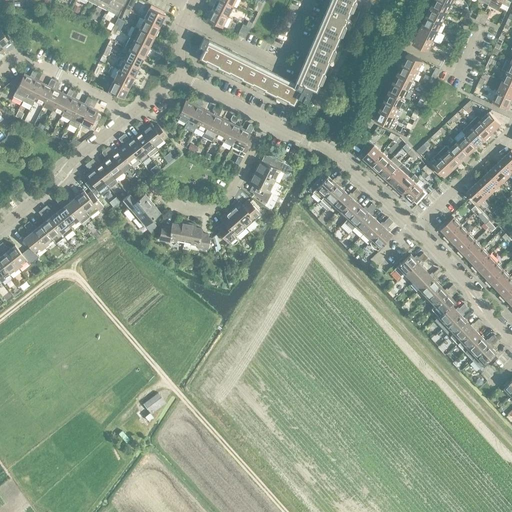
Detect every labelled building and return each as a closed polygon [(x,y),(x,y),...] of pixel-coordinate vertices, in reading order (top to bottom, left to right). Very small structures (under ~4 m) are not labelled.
[(99,0),(97,5),(106,10),(111,0),(99,0)] [(111,0),(106,10),(116,14),(121,4),(123,6),(126,0),(111,0)] [(203,37),(199,46),(199,47),(199,46),(204,48),(199,57),(230,73),(230,72),(240,77),(253,84),(254,83),(264,88),(263,89),(294,104),(298,96),(306,101),(311,91),(310,91),(312,88),(316,90),(322,76),(321,76),(323,71),(324,72),(330,58),(329,58),(333,48),(334,48),(340,34),(339,34),(343,24),(344,24),(350,10),(349,10),(353,0),(354,0),(355,0),(354,0),(332,0),(295,86),(207,42),(209,40),(203,37)] [(232,6),(220,0),(216,0),(212,8),(227,16),(232,6)] [(452,4),(444,0),(434,0),(432,5),(447,13),(452,4)] [(490,0),(489,3),(488,5),(499,10),(503,3),(509,6),(511,2),(508,0),(490,0)] [(151,4),(149,7),(163,14),(164,11),(151,4)] [(447,13),(432,5),(427,15),(443,22),(447,13)] [(165,15),(163,14),(149,7),(144,18),(159,25),(165,15)] [(227,16),(212,8),(207,19),(216,23),(214,26),(220,29),(227,16)] [(443,22),(427,15),(423,24),(438,31),(443,22)] [(159,25),(144,18),(139,28),(154,36),(159,25)] [(250,27),(246,25),(243,24),(238,34),(245,38),(250,27)] [(438,31),(423,24),(418,33),(433,40),(438,31)] [(130,36),(149,46),(154,36),(139,28),(135,26),(130,36)] [(0,28),(0,46),(4,51),(6,49),(6,47),(4,45),(9,41),(0,28)] [(414,42),(429,49),(433,40),(418,33),(414,42)] [(149,46),(130,36),(124,46),(129,48),(129,49),(144,57),(149,46)] [(144,57),(129,49),(124,59),(139,66),(144,57)] [(419,70),(424,60),(409,53),(404,63),(419,70)] [(139,66),(124,59),(119,57),(118,60),(117,63),(118,65),(120,67),(119,69),(134,77),(139,66)] [(502,69),(507,71),(511,73),(511,61),(507,59),(502,69)] [(419,70),(404,63),(399,72),(414,79),(419,70)] [(13,95),(22,100),(37,71),(33,69),(32,69),(28,77),(24,75),(25,73),(24,73),(13,95)] [(134,77),(119,69),(113,80),(129,87),(134,77)] [(34,100),(42,84),(37,82),(41,74),(40,72),(37,71),(22,100),(32,105),(34,100)] [(511,73),(507,71),(502,81),(511,85),(511,73)] [(414,79),(399,72),(394,81),(409,89),(414,79)] [(34,100),(43,105),(55,80),(52,78),(50,78),(46,87),(42,84),(34,100)] [(43,105),(52,109),(60,93),(54,90),(58,83),(57,81),(55,80),(43,105)] [(108,90),(123,98),(129,87),(113,80),(108,90)] [(390,90),(405,98),(409,89),(394,81),(390,90)] [(511,85),(502,81),(498,91),(511,97),(511,85)] [(66,96),(60,93),(52,109),(61,114),(71,94),(74,89),(72,88),(70,89),(66,96)] [(74,89),(71,94),(61,114),(70,118),(78,102),(72,99),(76,92),(75,90),(74,89)] [(405,98),(390,90),(385,99),(400,107),(405,98)] [(511,97),(498,91),(493,101),(492,103),(500,107),(502,105),(508,108),(511,99),(511,97)] [(77,127),(79,123),(92,98),(88,96),(86,97),(83,105),(78,102),(70,118),(68,123),(77,127)] [(177,118),(186,122),(186,123),(199,97),(196,96),(194,96),(190,104),(185,102),(186,100),(177,118)] [(186,123),(186,122),(184,127),(193,132),(196,127),(195,127),(203,111),(199,109),(202,101),(202,99),(199,97),(186,123)] [(94,99),(92,98),(79,123),(89,128),(90,127),(94,129),(101,116),(96,114),(98,110),(97,110),(96,111),(91,109),(95,101),(94,99)] [(400,107),(385,99),(381,108),(396,116),(398,117),(401,111),(399,110),(400,107)] [(214,136),(222,120),(217,118),(221,110),(220,108),(217,107),(214,112),(213,116),(205,132),(202,136),(211,141),(214,136)] [(396,116),(381,108),(376,118),(391,125),(396,116)] [(213,116),(203,111),(195,127),(196,127),(205,132),(213,116)] [(481,119),(493,131),(501,123),(489,111),(481,119)] [(485,139),(493,131),(481,119),(478,115),(470,123),(485,139)] [(457,124),(454,122),(451,118),(447,121),(451,125),(453,128),(457,124)] [(231,125),(222,120),(214,136),(223,141),(231,125)] [(155,145),(167,136),(157,123),(153,126),(151,123),(150,124),(152,125),(147,129),(141,121),(140,121),(137,123),(141,128),(144,131),(143,132),(157,150),(158,149),(155,145)] [(245,132),(240,129),(232,145),(241,149),(238,154),(243,156),(250,143),(246,141),(254,125),(251,123),(249,124),(245,132)] [(462,130),(477,146),(485,139),(470,123),(462,130)] [(223,141),(232,145),(240,129),(231,125),(223,141)] [(454,137),(458,141),(469,153),(477,146),(462,130),(454,137)] [(157,150),(143,132),(135,138),(149,156),(157,150)] [(121,136),(125,140),(128,144),(127,145),(138,159),(139,158),(142,162),(149,156),(135,138),(132,141),(126,133),(124,134),(121,136)] [(369,139),(360,152),(365,156),(363,157),(372,165),(383,153),(369,139)] [(450,148),(461,161),(469,153),(458,141),(450,148)] [(191,143),(188,148),(194,151),(197,146),(191,143)] [(130,165),(138,159),(127,145),(119,151),(130,165)] [(446,145),(438,152),(453,168),(461,161),(450,148),(446,145)] [(114,155),(108,148),(106,148),(104,149),(122,171),(130,165),(119,151),(114,155)] [(103,164),(114,178),(122,171),(104,149),(103,150),(103,152),(109,159),(103,164)] [(170,152),(164,157),(169,163),(174,158),(170,152)] [(438,152),(428,162),(441,176),(443,174),(445,176),(453,168),(438,152)] [(383,153),(372,165),(380,172),(395,156),(394,155),(391,159),(383,153)] [(255,170),(274,180),(279,170),(283,172),(288,164),(268,154),(264,162),(260,160),(255,170)] [(395,156),(380,172),(388,180),(399,167),(403,164),(395,156)] [(511,173),(511,165),(504,157),(496,164),(509,177),(511,173)] [(88,161),(106,184),(109,188),(117,182),(114,178),(103,164),(98,168),(92,160),(90,160),(88,161)] [(99,201),(100,201),(104,198),(98,190),(106,184),(88,161),(87,163),(87,165),(92,172),(88,176),(87,174),(86,174),(89,179),(85,183),(91,190),(99,201)] [(399,167),(388,180),(396,187),(407,174),(411,171),(403,164),(399,167)] [(509,177),(496,164),(489,170),(501,184),(509,177)] [(156,165),(150,169),(154,174),(160,170),(156,165)] [(274,180),(255,170),(249,182),(256,185),(252,193),(266,203),(271,193),(269,191),(274,180)] [(501,184),(489,170),(482,177),(494,191),(501,184)] [(321,199),(336,183),(327,175),(326,177),(322,173),(309,188),(321,199)] [(404,194),(415,182),(415,181),(419,178),(414,174),(411,178),(407,174),(396,187),(404,194)] [(494,191),(482,177),(474,184),(487,198),(494,191)] [(415,182),(404,194),(412,201),(414,200),(417,203),(427,192),(415,182)] [(329,206),(332,203),(344,190),(336,183),(321,199),(329,206)] [(487,198),(474,184),(466,192),(479,205),(487,198)] [(99,201),(91,190),(86,194),(82,189),(78,192),(79,194),(75,197),(90,216),(103,206),(100,201),(99,201)] [(332,203),(340,210),(352,197),(344,190),(332,203)] [(133,219),(152,202),(145,193),(136,201),(130,193),(123,199),(129,207),(126,210),(133,219)] [(90,216),(75,197),(70,201),(69,199),(67,201),(66,199),(66,198),(63,194),(60,196),(79,220),(81,223),(90,216)] [(59,195),(56,197),(56,199),(62,207),(58,210),(70,227),(79,220),(60,196),(59,195)] [(116,197),(110,202),(114,206),(120,201),(116,197)] [(340,210),(349,218),(360,205),(352,197),(340,210)] [(240,203),(231,210),(246,227),(260,214),(248,200),(242,205),(240,203)] [(141,228),(144,225),(151,233),(156,225),(151,219),(160,212),(152,202),(133,219),(141,228)] [(360,205),(349,218),(356,225),(368,212),(360,205)] [(45,206),(42,208),(62,233),(70,227),(58,210),(53,214),(47,206),(45,206)] [(42,208),(39,211),(39,212),(45,220),(41,224),(54,240),(56,243),(64,236),(62,233),(42,208)] [(236,235),(246,227),(231,210),(221,219),(223,221),(217,227),(221,230),(219,232),(228,242),(229,242),(230,243),(232,244),(232,245),(233,245),(234,245),(236,245),(237,244),(238,243),(239,241),(239,238),(237,236),(236,235)] [(376,219),(368,212),(356,225),(364,232),(376,219)] [(445,239),(462,224),(454,216),(441,228),(446,234),(443,237),(445,239)] [(380,223),(376,219),(364,232),(372,239),(384,226),(386,224),(383,222),(381,222),(380,223)] [(45,247),(54,240),(41,224),(36,227),(35,226),(33,228),(32,226),(32,225),(29,221),(26,223),(45,247)] [(184,242),(188,222),(180,221),(179,224),(172,222),(171,227),(165,226),(164,228),(162,228),(159,240),(169,242),(170,239),(184,242)] [(195,224),(188,222),(184,242),(198,245),(197,247),(207,249),(210,237),(207,237),(208,234),(201,233),(202,228),(195,227),(195,224)] [(30,246),(26,250),(34,260),(39,257),(36,254),(45,247),(26,223),(24,225),(27,229),(28,229),(30,230),(27,232),(28,234),(24,238),(30,246)] [(462,224),(445,239),(448,242),(451,239),(456,244),(469,232),(462,224)] [(384,226),(372,239),(369,242),(371,243),(371,245),(374,248),(376,248),(378,250),(383,244),(384,244),(385,243),(384,242),(392,234),(384,226)] [(469,232),(456,244),(460,249),(457,252),(459,254),(476,239),(469,232)] [(476,239),(459,254),(462,257),(465,254),(470,259),(483,247),(476,239)] [(30,264),(34,260),(26,250),(22,253),(15,244),(10,248),(9,247),(6,249),(5,247),(6,246),(2,242),(0,243),(0,244),(18,268),(27,260),(30,264)] [(2,255),(0,255),(0,262),(9,274),(18,268),(0,244),(0,249),(0,250),(2,250),(3,251),(1,253),(2,255)] [(483,247),(470,259),(474,263),(471,266),(473,269),(490,254),(483,247)] [(414,258),(410,253),(394,269),(402,277),(405,273),(418,261),(420,259),(422,262),(425,259),(420,255),(418,257),(417,255),(414,258)] [(484,273),(497,261),(490,254),(473,269),(476,272),(479,269),(484,273)] [(405,273),(412,281),(425,269),(418,261),(405,273)] [(497,261),(484,273),(488,278),(485,281),(487,284),(504,269),(497,261)] [(0,280),(1,281),(9,274),(0,262),(0,280)] [(425,269),(412,281),(420,289),(433,277),(425,269)] [(504,269),(487,284),(490,287),(493,284),(498,288),(511,276),(504,269)] [(511,277),(511,276),(498,288),(502,293),(499,296),(501,299),(511,288),(511,277)] [(433,277),(420,289),(427,297),(440,285),(433,277)] [(440,285),(427,297),(435,305),(447,293),(440,285)] [(511,288),(501,299),(504,302),(507,299),(511,303),(511,302),(511,288)] [(451,304),(455,301),(447,293),(435,305),(431,308),(438,316),(442,312),(442,313),(451,304)] [(442,327),(459,312),(451,304),(442,313),(442,312),(438,316),(435,319),(442,327)] [(459,312),(442,327),(450,335),(466,320),(459,312)] [(457,343),(473,328),(466,320),(450,335),(457,343)] [(473,328),(457,343),(464,351),(481,336),(473,328)] [(472,359),(488,343),(481,336),(464,351),(472,359)] [(488,343),(472,359),(482,370),(486,365),(488,366),(498,357),(494,353),(496,352),(488,343)] [(158,392),(143,403),(151,413),(165,402),(158,392)]
